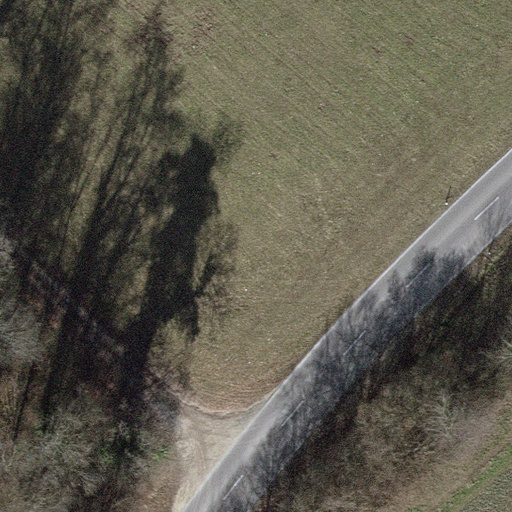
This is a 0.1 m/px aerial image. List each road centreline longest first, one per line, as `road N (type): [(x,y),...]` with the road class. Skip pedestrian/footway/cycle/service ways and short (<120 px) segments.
road 1 (tertiary): [(231,511),(406,298),(511,194)]
road 2 (track): [(0,241),(252,481)]
